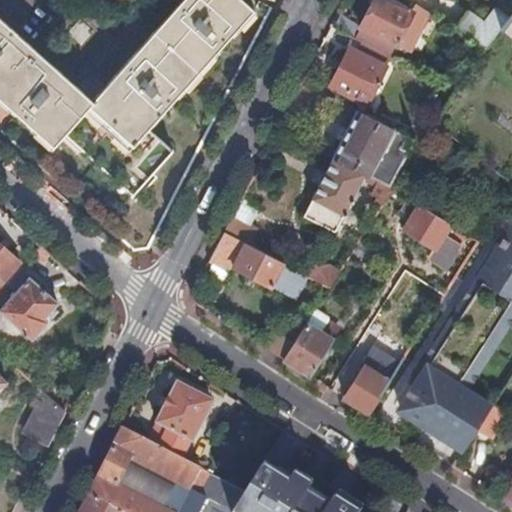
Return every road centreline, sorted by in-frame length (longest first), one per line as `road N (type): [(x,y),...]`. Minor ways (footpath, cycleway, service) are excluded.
road 1 (residential): [(153,307),(465,511)]
road 2 (secondary): [(311,0),(153,307)]
road 3 (secondary): [(153,307),(48,511)]
road 4 (residential): [(0,171),(153,307)]
